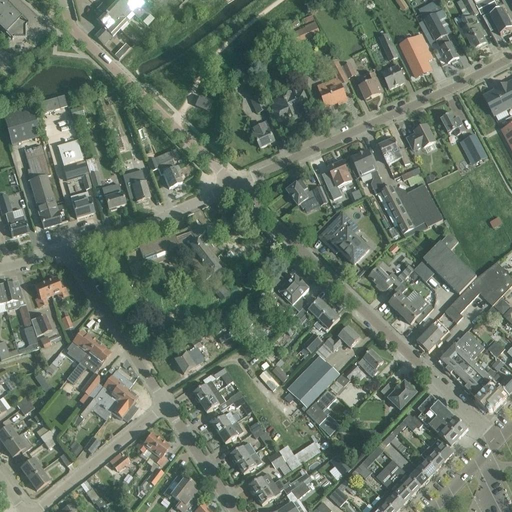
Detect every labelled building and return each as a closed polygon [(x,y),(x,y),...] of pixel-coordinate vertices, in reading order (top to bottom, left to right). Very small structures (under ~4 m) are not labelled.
[(0,0),(0,29),(2,31),(0,32),(0,35),(3,38),(6,35),(12,41),(12,40),(14,38),(26,38),(25,27),(27,24),(27,25),(28,24),(3,0),(0,0)] [(110,6),(126,22),(128,20),(126,18),(131,12),(118,0),(111,0),(114,2),(110,6)] [(118,0),(131,12),(137,6),(139,9),(145,2),(142,0),(118,0)] [(480,49),(480,48),(486,44),(482,37),(485,36),(478,23),(474,17),(479,14),(471,0),(461,0),(468,13),(454,20),(464,40),(467,38),(474,51),(476,50),(476,51),(480,49)] [(102,5),(98,9),(119,29),(126,22),(110,6),(107,10),(102,5)] [(96,21),(103,28),(112,37),(119,29),(98,9),(94,13),(99,17),(96,21)] [(451,63),(452,65),(457,62),(456,60),(459,59),(447,36),(448,36),(434,10),(422,16),(436,42),(448,64),(451,63)] [(490,14),(482,18),(489,30),(495,27),(500,37),(511,30),(511,28),(509,22),(510,22),(506,15),(505,16),(502,10),(491,15),(490,14)] [(150,15),(143,23),(147,27),(154,20),(150,15)] [(304,29),(286,37),(291,47),(319,35),(312,17),(301,22),(304,29)] [(108,41),(112,37),(103,28),(99,33),(108,41)] [(108,41),(99,33),(94,38),(103,46),(108,41)] [(403,50),(416,79),(422,76),(425,75),(431,72),(418,46),(425,43),(421,35),(415,39),(415,40),(417,43),(403,50)] [(381,43),(384,49),(390,62),(398,58),(388,36),(382,39),(381,43)] [(319,90),(326,108),(347,100),(341,86),(348,83),(337,61),(329,65),(337,80),(327,84),(328,87),(319,90)] [(350,64),(343,67),(349,79),(356,76),(350,64)] [(405,84),(397,67),(382,74),(390,91),(405,84)] [(251,74),(242,79),(244,85),(254,80),(251,74)] [(383,94),(380,86),(374,74),(364,79),(367,84),(359,88),(365,102),(383,94)] [(511,93),(507,84),(496,91),(506,111),(511,107),(511,93)] [(302,90),(283,98),(273,103),(274,106),(272,107),(281,128),(303,119),(300,113),(310,109),(302,90)] [(494,117),(506,111),(496,91),(484,97),(494,117)] [(260,96),(251,100),(258,115),(267,110),(260,96)] [(57,99),(39,104),(42,115),(60,110),(67,108),(64,97),(57,99)] [(212,103),(199,97),(195,107),(208,112),(212,103)] [(120,100),(101,103),(103,114),(122,111),(120,100)] [(70,111),(73,121),(84,117),(81,107),(70,111)] [(2,116),(11,145),(39,137),(31,108),(2,116)] [(452,114),(441,120),(448,134),(454,132),(456,137),(465,132),(459,120),(456,121),(452,114)] [(266,124),(252,130),(260,149),(275,143),(269,131),(266,124)] [(511,125),(501,131),(508,142),(511,140),(511,125)] [(435,143),(426,126),(414,132),(416,135),(407,140),(414,152),(422,147),(423,149),(435,143)] [(475,136),(464,142),(475,164),(487,158),(475,136)] [(120,137),(112,139),(116,153),(118,153),(124,151),(120,137)] [(380,146),(379,147),(388,166),(402,160),(405,167),(411,164),(404,149),(399,151),(394,140),(385,144),(384,142),(379,144),(380,146)] [(81,169),(85,168),(79,144),(58,149),(66,181),(83,177),(81,169)] [(61,225),(60,224),(67,222),(62,206),(56,208),(47,178),(51,177),(42,147),(24,152),(30,171),(27,172),(30,181),(29,181),(44,230),(61,225)] [(357,156),(357,155),(353,157),(353,158),(352,159),(360,178),(371,174),(377,171),(373,164),(368,152),(357,156)] [(154,158),(147,161),(151,172),(158,170),(154,158)] [(86,162),(90,175),(94,188),(101,186),(98,173),(97,173),(93,160),(86,162)] [(172,160),(157,166),(158,170),(161,176),(162,175),(169,190),(182,184),(177,172),(175,167),(173,162),(172,160)] [(348,175),(343,163),(335,166),(334,165),(330,167),(330,169),(329,169),(330,173),(323,176),(334,201),(342,198),(338,188),(352,182),(348,175)] [(142,171),(122,177),(129,201),(135,199),(136,203),(150,199),(145,183),(142,171)] [(385,191),(377,171),(371,174),(373,180),(371,186),(376,196),(381,194),(405,239),(443,221),(424,186),(407,195),(405,192),(397,189),(393,191),(392,188),(385,191)] [(88,176),(82,178),(85,190),(91,188),(88,176)] [(303,210),(317,204),(312,192),(310,193),(301,182),(297,185),(287,192),(298,208),(300,206),(303,210)] [(121,193),(121,194),(119,185),(102,190),(108,211),(110,210),(110,212),(116,210),(116,208),(125,206),(121,193)] [(321,188),(314,191),(321,207),(328,204),(321,188)] [(359,190),(352,193),(355,202),(363,199),(359,190)] [(70,198),(72,204),(72,205),(76,220),(94,215),(89,199),(89,200),(87,194),(71,198),(70,198)] [(21,211),(12,213),(7,196),(0,197),(0,209),(2,216),(5,215),(12,239),(28,234),(21,211)] [(340,204),(333,207),(336,213),(343,210),(340,204)] [(331,249),(333,246),(354,266),(369,251),(354,237),(360,232),(343,215),(320,238),(331,249)] [(499,218),(490,224),(493,230),(497,228),(503,225),(502,223),(499,218)] [(142,261),(129,266),(132,276),(139,279),(149,276),(146,268),(181,255),(203,282),(212,275),(213,276),(217,272),(220,276),(231,267),(220,255),(216,259),(208,250),(212,247),(207,241),(204,244),(199,239),(204,233),(193,223),(187,230),(138,248),(142,261)] [(424,261),(460,296),(477,278),(450,252),(458,244),(449,235),(424,261)] [(478,279),(469,288),(478,297),(480,295),(484,299),(492,291),(496,295),(500,299),(511,287),(511,278),(511,279),(508,274),(503,270),(497,264),(478,279)] [(398,288),(404,282),(414,271),(409,267),(398,279),(393,274),(388,278),(378,268),(369,277),(377,286),(376,287),(384,295),(394,284),(398,288)] [(299,314),(309,304),(302,297),(309,291),(295,277),(293,280),(293,279),(291,281),(292,281),(288,284),(279,275),(252,303),(262,313),(276,299),(289,311),(292,308),(299,314)] [(56,279),(46,283),(51,297),(57,294),(60,300),(68,297),(65,288),(61,290),(56,279)] [(400,315),(419,296),(419,295),(410,305),(401,296),(410,287),(404,282),(400,286),(398,288),(389,297),(393,301),(389,305),(400,315)] [(45,299),(51,297),(46,283),(35,288),(39,299),(35,300),(39,309),(48,305),(45,299)] [(0,286),(0,289),(4,306),(6,311),(9,312),(18,310),(20,307),(25,306),(21,292),(14,294),(11,284),(0,286)] [(220,285),(214,290),(222,300),(228,295),(220,285)] [(469,288),(465,293),(474,301),(478,297),(469,288)] [(469,306),(474,301),(465,293),(460,298),(469,306)] [(424,300),(419,296),(400,315),(411,326),(421,316),(415,309),(424,300)] [(465,311),(469,306),(460,298),(456,302),(465,311)] [(296,318),(284,330),(285,332),(292,338),(311,318),(314,321),(316,319),(319,322),(330,311),(320,301),(311,310),(307,306),(299,314),(299,315),(303,319),(300,322),(297,319),(296,318)] [(508,309),(508,307),(502,301),(495,308),(502,315),(508,309)] [(456,302),(451,307),(460,315),(465,311),(456,302)] [(434,310),(429,306),(424,310),(429,315),(434,310)] [(463,318),(460,315),(451,307),(445,314),(457,325),(463,318)] [(329,332),(340,320),(330,311),(319,322),(323,326),(321,328),(327,334),(329,331),(329,332)] [(32,325),(36,337),(52,331),(45,315),(35,319),(37,323),(32,325)] [(246,331),(252,325),(244,316),(238,322),(246,331)] [(68,317),(61,320),(66,331),(73,328),(68,317)] [(265,321),(255,329),(265,341),(275,333),(265,321)] [(437,322),(417,343),(420,347),(419,348),(424,353),(425,351),(429,355),(436,347),(438,349),(442,344),(440,342),(449,333),(437,322)] [(32,328),(24,330),(29,347),(37,344),(32,328)] [(330,339),(325,345),(333,353),(343,342),(351,350),(360,340),(348,328),(339,338),(334,343),(330,339)] [(87,354),(96,343),(87,336),(86,337),(80,331),(66,349),(69,351),(67,354),(80,364),(87,354)] [(505,401),(504,401),(508,397),(509,397),(492,381),(473,362),(485,350),(467,333),(438,364),(446,371),(444,372),(449,377),(451,376),(465,389),(463,390),(468,395),(470,394),(477,400),(475,402),(487,413),(487,412),(488,412),(488,414),(493,414),(493,412),(494,413),(505,401)] [(315,336),(304,348),(311,355),(322,343),(315,336)] [(52,346),(47,337),(40,340),(45,350),(52,346)] [(185,354),(174,361),(183,375),(194,368),(205,361),(197,350),(204,346),(199,338),(191,344),(194,348),(192,350),(191,348),(188,350),(189,351),(185,354)] [(496,342),(492,346),(501,355),(505,350),(496,342)] [(10,359),(10,358),(5,343),(0,344),(0,359),(1,362),(10,359)] [(105,350),(96,343),(87,354),(80,364),(86,369),(90,364),(97,370),(98,371),(110,355),(105,351),(105,350)] [(26,349),(18,351),(20,355),(39,350),(37,344),(29,347),(26,349)] [(497,359),(501,355),(492,346),(488,351),(497,359)] [(371,351),(359,363),(363,367),(362,369),(372,378),(378,372),(376,371),(383,363),(371,351)] [(320,358),(288,391),(288,392),(290,394),(296,399),(307,410),(340,376),(324,361),(320,358)] [(497,372),(503,366),(503,365),(498,360),(492,367),(497,372)] [(86,369),(80,364),(67,381),(73,385),(86,369)] [(51,365),(47,371),(52,375),(57,370),(51,365)] [(355,366),(345,376),(350,382),(354,378),(360,372),(355,366)] [(223,368),(213,375),(216,380),(227,373),(223,368)] [(116,372),(112,377),(111,377),(103,388),(93,401),(89,398),(70,423),(78,428),(97,404),(111,415),(112,414),(128,392),(128,391),(133,385),(116,372)] [(266,372),(260,377),(273,392),(279,387),(266,372)] [(8,373),(0,377),(0,385),(13,379),(8,373)] [(495,373),(489,378),(492,381),(509,397),(511,393),(511,379),(509,377),(505,382),(498,375),(495,373)] [(50,388),(40,374),(35,378),(44,391),(50,388)] [(94,374),(81,391),(88,397),(101,380),(94,374)] [(13,380),(5,386),(10,393),(18,387),(13,380)] [(200,404),(219,393),(212,383),(207,386),(194,394),(197,399),(196,400),(199,403),(200,404)] [(400,411),(416,395),(405,384),(401,388),(399,386),(396,390),(390,384),(382,393),(389,401),(400,411)] [(128,392),(112,414),(121,421),(122,419),(127,423),(129,420),(136,411),(131,407),(138,399),(128,392)] [(336,401),(327,392),(306,414),(320,427),(328,418),(324,414),(336,401)] [(219,393),(200,404),(207,414),(214,410),(214,411),(218,409),(217,408),(218,407),(221,413),(228,408),(225,404),(226,403),(219,393)] [(230,400),(233,405),(243,398),(240,393),(230,400)] [(436,438),(438,440),(449,451),(468,431),(431,396),(417,410),(422,415),(419,418),(418,419),(425,425),(427,427),(429,425),(439,434),(436,438)] [(20,411),(30,403),(26,398),(16,405),(20,411)] [(243,398),(233,405),(236,410),(246,403),(243,398)] [(34,410),(30,403),(20,411),(24,417),(34,410)] [(231,413),(225,417),(212,425),(216,430),(215,431),(217,434),(218,434),(219,435),(232,427),(237,423),(231,413)] [(413,419),(413,423),(418,427),(420,430),(425,425),(418,419),(419,418),(417,414),(413,419)] [(409,416),(403,422),(407,426),(413,432),(418,427),(413,423),(413,419),(409,416)] [(399,435),(403,431),(407,426),(403,422),(399,427),(395,431),(399,435)] [(232,427),(219,435),(225,445),(232,441),(233,442),(236,440),(236,439),(238,437),(244,433),(237,423),(232,427)] [(249,430),(253,435),(263,428),(259,423),(249,430)] [(0,442),(4,447),(17,437),(9,427),(0,433),(0,442)] [(263,428),(253,435),(256,440),(266,433),(263,428)] [(40,438),(44,444),(54,437),(50,431),(40,438)] [(391,443),(399,435),(395,431),(387,439),(391,443)] [(17,437),(4,447),(12,459),(23,451),(24,454),(32,448),(22,434),(17,437)] [(152,453),(161,441),(151,434),(144,444),(141,441),(135,449),(143,454),(147,449),(152,453)] [(58,443),(54,437),(44,444),(48,450),(58,443)] [(100,444),(93,439),(84,449),(91,455),(100,444)] [(386,447),(391,443),(387,439),(382,444),(386,447)] [(452,456),(454,455),(449,451),(438,440),(430,449),(445,464),(449,459),(450,460),(453,457),(452,456)] [(161,441),(152,453),(148,458),(160,468),(166,460),(163,458),(170,448),(161,441)] [(327,441),(320,446),(323,452),(331,447),(327,441)] [(292,472),(321,453),(315,442),(294,456),(288,446),(279,452),(292,472)] [(375,442),(365,442),(365,452),(375,442)] [(243,448),(231,456),(234,461),(233,462),(236,465),(237,466),(256,454),(249,444),(243,448)] [(400,445),(397,448),(401,453),(402,454),(406,450),(401,444),(400,445)] [(82,449),(76,445),(72,451),(78,455),(82,449)] [(371,456),(376,461),(383,453),(378,448),(371,456)] [(444,464),(445,464),(430,449),(422,457),(426,461),(437,472),(441,467),(442,468),(445,465),(444,464)] [(269,460),(272,465),(282,458),(279,453),(269,460)] [(66,454),(60,458),(67,468),(73,464),(66,454)] [(262,464),(256,454),(237,466),(240,471),(239,471),(242,475),(243,474),(244,476),(251,472),(251,473),(254,470),(257,468),(262,464)] [(338,455),(331,461),(343,476),(351,470),(338,455)] [(376,461),(371,456),(362,465),(367,469),(376,461)] [(124,458),(113,467),(117,473),(129,463),(124,458)] [(282,458),(272,465),(276,470),(286,463),(282,458)] [(28,481),(41,471),(33,460),(20,470),(28,481)] [(385,470),(413,497),(417,493),(418,493),(420,491),(420,490),(421,489),(410,478),(393,461),(385,470)] [(437,472),(426,461),(418,470),(429,480),(433,476),(434,476),(437,474),(436,473),(437,472)] [(359,468),(354,473),(358,476),(360,475),(366,481),(371,475),(362,465),(359,468)] [(148,482),(154,486),(163,475),(157,470),(148,482)] [(389,491),(404,506),(409,501),(410,502),(412,499),(412,498),(413,497),(385,470),(376,478),(389,491)] [(428,481),(429,480),(418,470),(410,478),(421,489),(425,484),(426,485),(429,482),(428,481)] [(41,471),(28,481),(36,492),(49,482),(41,471)] [(354,481),(358,476),(354,473),(350,477),(354,481)] [(179,475),(174,482),(178,485),(172,494),(168,490),(164,495),(169,500),(171,497),(180,504),(176,509),(180,511),(184,511),(185,511),(186,511),(191,511),(196,506),(191,503),(198,494),(192,489),(194,486),(185,479),(184,479),(179,475)] [(255,495),(256,497),(275,485),(268,475),(262,479),(249,487),(253,492),(252,493),(254,496),(255,495)] [(307,475),(297,481),(287,488),(291,494),(302,486),(304,484),(308,480),(310,478),(307,475)] [(308,480),(304,484),(305,484),(308,489),(314,485),(314,484),(310,479),(308,480)] [(280,481),(275,485),(256,497),(262,507),(269,503),(269,504),(273,501),(272,501),(275,499),(275,498),(281,494),(280,493),(285,490),(280,481)] [(302,486),(292,494),(298,502),(299,501),(311,492),(309,490),(308,489),(305,484),(304,484),(302,486)] [(100,486),(94,490),(98,496),(106,491),(102,485),(100,486)] [(342,485),(338,490),(342,493),(346,489),(342,485)] [(340,508),(348,500),(342,493),(338,490),(329,498),(340,508)] [(94,504),(99,500),(92,491),(87,494),(94,504)] [(404,506),(389,491),(381,499),(394,511),(398,511),(401,510),(404,507),(404,506)] [(394,511),(381,499),(373,508),(374,508),(377,511),(394,511)]
